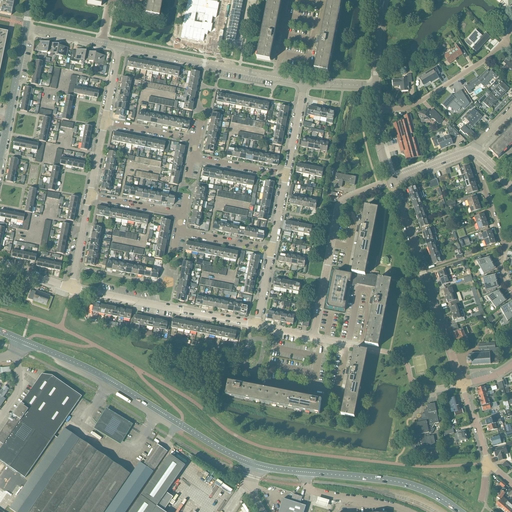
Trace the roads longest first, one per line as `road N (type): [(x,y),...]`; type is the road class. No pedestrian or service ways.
road 1 (secondary): [(257,464),(95,372),(23,341)]
road 2 (residential): [(461,385),(390,181)]
road 3 (residential): [(312,337),(338,208),(390,181)]
road 4 (residential): [(256,324),(70,288)]
road 5 (residential): [(276,77),(118,46)]
road 6 (secondary): [(459,511),(407,484),(307,472)]
road 7 (residential): [(375,110),(415,104),(502,43)]
road 8 (tertiary): [(25,27),(0,160)]
road 9 (unclassified): [(407,511),(313,491),(305,486),(307,472)]
